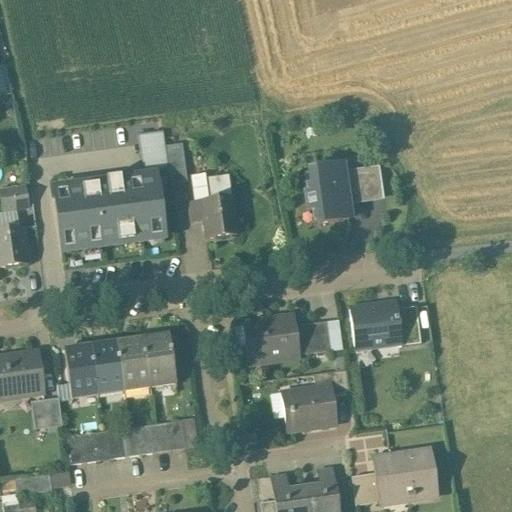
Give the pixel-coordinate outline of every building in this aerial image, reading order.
[(181,147),(165,149),(170,185),(185,183),(181,147)] [(341,168),(309,172),(312,195),(305,196),(308,211),(316,210),(318,226),(349,221),(346,203),(342,174),(341,168)] [(376,168),(342,174),(346,203),(380,198),(376,168)] [(155,173),(51,189),(62,256),(165,240),(155,173)] [(228,175),(205,178),(209,199),(189,202),(192,220),(204,219),(208,240),(236,236),(228,175)] [(25,190),(0,193),(3,212),(28,209),(25,190)] [(22,231),(0,233),(0,270),(27,266),(22,231)] [(395,305),(349,311),(354,354),(357,354),(356,346),(370,344),(370,348),(398,344),(398,349),(420,345),(416,309),(396,311),(395,305)] [(274,321),(246,325),(251,362),(267,359),(268,362),(299,358),(295,328),(293,319),(291,319),(292,321),(275,323),(274,321)] [(326,324),(295,328),(299,358),(330,353),(326,324)] [(168,337),(141,341),(148,391),(175,387),(168,337)] [(141,341),(115,344),(123,395),(148,391),(141,341)] [(115,344),(90,348),(97,399),(123,395),(115,344)] [(90,348),(62,353),(71,403),(97,399),(90,348)] [(37,356),(0,361),(0,401),(43,395),(37,356)] [(345,373),(313,377),(315,392),(330,390),(331,397),(349,395),(345,373)] [(315,392),(286,396),(291,433),(335,428),(331,397),(330,390),(315,392)] [(58,401),(42,403),(46,431),(62,429),(58,401)] [(181,424),(165,426),(169,454),(185,452),(181,424)] [(165,426),(151,428),(155,456),(169,454),(165,426)] [(151,428),(137,430),(141,458),(155,456),(151,428)] [(137,430),(122,432),(126,460),(141,458),(137,430)] [(122,432),(107,434),(111,462),(126,460),(122,432)] [(107,434),(93,436),(97,464),(111,462),(107,434)] [(374,451),(373,435),(351,436),(352,453),(374,451)] [(93,436),(78,438),(82,466),(97,464),(93,436)] [(78,438),(63,440),(67,468),(82,466),(78,438)] [(428,452),(388,458),(389,464),(374,466),(376,476),(380,505),(381,506),(435,498),(428,452)] [(318,489),(303,491),(306,511),(337,511),(331,472),(316,474),(318,489)] [(52,478),(53,489),(74,486),(72,475),(52,478)] [(376,476),(351,480),(355,509),(380,505),(376,476)] [(48,477),(14,482),(16,498),(50,494),(48,477)] [(287,493),(285,478),(271,480),(273,500),(275,509),(263,511),(262,511),(306,511),(303,491),(287,493)] [(271,480),(259,482),(262,502),(273,500),(271,480)]
